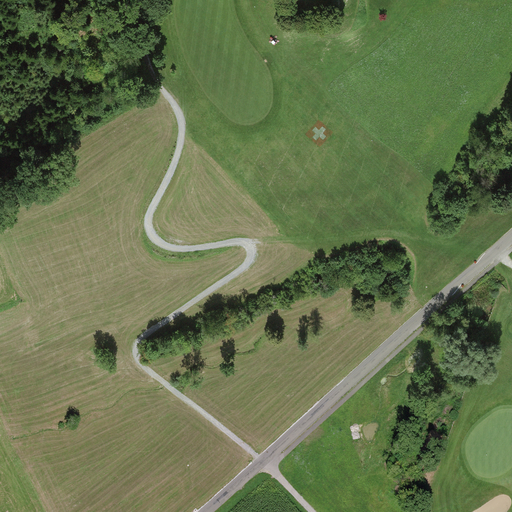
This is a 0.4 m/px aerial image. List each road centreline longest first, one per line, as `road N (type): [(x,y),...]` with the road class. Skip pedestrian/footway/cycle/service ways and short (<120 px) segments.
road 1 (track): [(135,0),(160,85),(181,112),(183,129),(148,229),(172,252),(241,245),(253,257),(135,351),(264,462)]
road 2 (unclassified): [(511,239),(208,511)]
